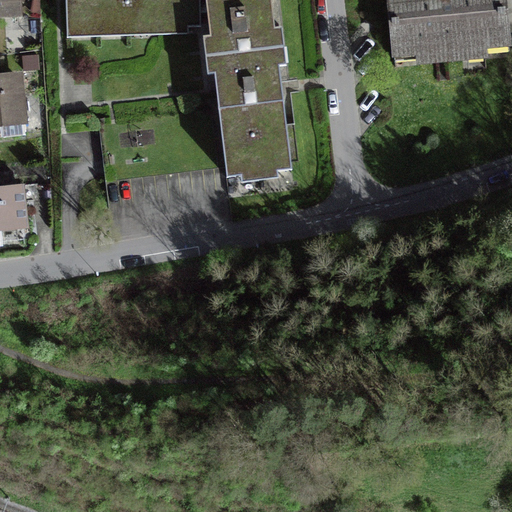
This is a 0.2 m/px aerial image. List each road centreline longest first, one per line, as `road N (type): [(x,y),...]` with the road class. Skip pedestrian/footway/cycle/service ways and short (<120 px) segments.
road 1 (unclassified): [(352,207),(217,249),(0,276)]
road 2 (residential): [(352,207),(332,0)]
road 3 (unclassified): [(511,162),(352,207)]
